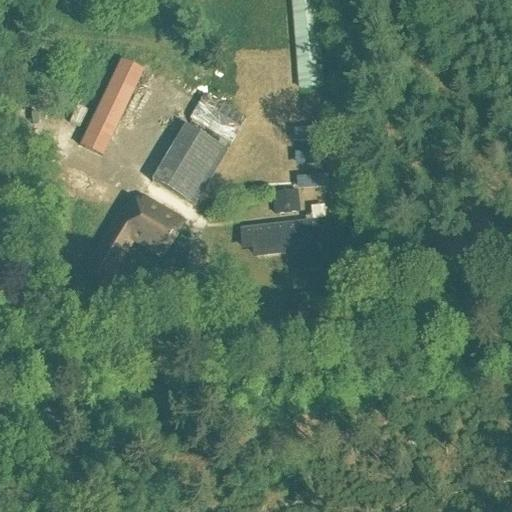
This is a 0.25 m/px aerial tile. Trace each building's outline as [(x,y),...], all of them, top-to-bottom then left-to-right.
[(317,0),(292,0),(300,91),(325,90),(317,0)] [(107,89),(79,149),(102,160),(142,74),(119,63),(107,89)] [(181,130),(149,185),(192,209),(223,154),(181,130)] [(273,196),(275,217),(301,213),(298,193),(273,196)] [(136,200),(127,215),(119,211),(84,269),(107,283),(130,245),(160,263),(182,227),(136,200)] [(327,222),(275,228),(275,229),(238,234),(241,254),(251,253),(252,264),(301,258),(303,276),(326,273),(322,247),(330,246),(327,222)]
